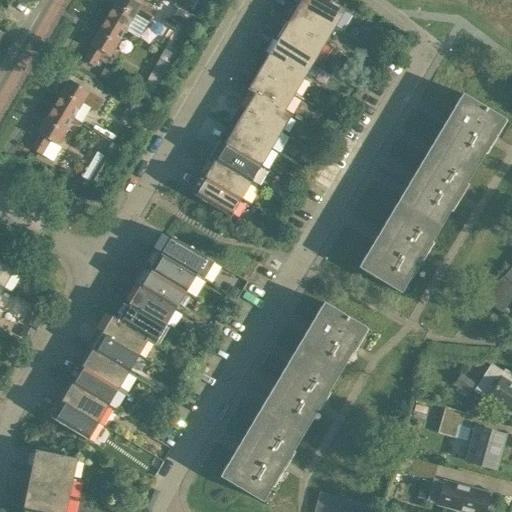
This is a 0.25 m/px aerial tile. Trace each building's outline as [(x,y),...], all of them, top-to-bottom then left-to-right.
[(134,0),(116,0),(106,19),(125,30),(139,38),(148,22),(149,22),(154,13),(140,4),(141,3),(134,0)] [(199,12),(205,2),(201,0),(192,0),(189,7),(199,12)] [(328,0),(300,0),(297,6),(334,28),(345,10),(328,0)] [(297,6),(287,23),(324,45),(334,28),(297,6)] [(196,19),(178,8),(172,19),(189,30),(196,19)] [(125,30),(106,19),(90,45),(92,46),(83,60),(93,66),(101,52),(109,57),(125,30)] [(287,23),(277,39),(314,61),(324,45),(287,23)] [(277,39),(267,56),(304,78),(303,79),(313,84),(323,67),(314,61),(277,39)] [(174,55),(163,49),(158,58),(169,64),(174,55)] [(267,56),(257,73),(294,95),(303,79),(304,78),(267,56)] [(169,64),(158,58),(138,96),(148,102),(169,64)] [(98,78),(106,83),(111,75),(103,70),(98,78)] [(247,90),(253,94),(254,93),(284,111),(294,95),(257,73),(247,90)] [(69,80),(53,107),(72,118),(80,123),(90,107),(96,111),(102,101),(87,92),(88,92),(69,80)] [(253,94),(244,111),(281,133),(291,115),(284,111),(254,93),(253,94)] [(462,94),(427,152),(469,177),(504,119),(462,94)] [(135,124),(145,106),(135,100),(128,113),(130,114),(126,120),(135,124)] [(56,145),(72,118),(53,107),(37,134),(39,135),(30,149),(51,162),(60,147),(56,145)] [(244,111),(233,128),(270,150),(281,133),(244,111)] [(233,128),(224,144),(260,166),(270,150),(233,128)] [(88,182),(95,186),(117,148),(109,144),(88,182)] [(224,144),(213,161),(250,183),(260,166),(224,144)] [(427,152),(392,210),(434,235),(469,177),(427,152)] [(213,161),(203,178),(240,201),(250,183),(213,161)] [(240,201),(203,178),(193,195),(230,217),(240,201)] [(434,235),(392,210),(358,268),(399,293),(434,235)] [(214,263),(206,258),(169,236),(158,253),(195,276),(204,281),(214,263)] [(158,253),(148,271),(185,293),(195,276),(158,253)] [(0,262),(0,287),(2,289),(13,271),(0,262)] [(511,265),(503,277),(511,283),(511,265)] [(148,271),(138,287),(175,309),(185,293),(148,271)] [(500,313),(511,298),(511,283),(503,277),(480,297),(500,313)] [(138,287),(128,304),(165,326),(175,309),(138,287)] [(481,314),(484,316),(491,308),(478,298),(471,307),(477,311),(481,314)] [(323,303),(288,361),(331,386),(365,328),(323,303)] [(128,304),(118,320),(118,321),(148,339),(155,343),(165,326),(128,304)] [(34,316),(27,327),(35,331),(41,320),(34,316)] [(112,316),(101,334),(138,356),(148,339),(118,321),(118,320),(112,316)] [(34,333),(24,327),(18,337),(28,343),(34,333)] [(101,334),(91,351),(128,373),(138,356),(101,334)] [(91,351),(81,367),(118,389),(128,373),(91,351)] [(288,361),(254,419),(296,444),(331,386),(288,361)] [(474,390),(486,398),(487,396),(511,412),(511,411),(511,374),(504,370),(502,372),(490,365),(474,390)] [(81,367),(71,384),(108,406),(118,389),(81,367)] [(467,394),(474,381),(461,373),(453,385),(467,394)] [(71,384),(61,400),(98,423),(108,406),(71,384)] [(98,423),(61,400),(50,418),(87,440),(98,423)] [(426,414),(428,407),(415,404),(413,411),(426,414)] [(437,434),(455,438),(458,426),(469,428),(472,415),(444,407),(437,434)] [(296,444),(254,419),(219,477),(261,502),(296,444)] [(464,461),(495,470),(505,435),(474,427),(464,461)] [(35,450),(30,470),(72,480),(77,459),(35,450)] [(392,469),(432,480),(437,465),(396,454),(392,469)] [(30,470),(26,489),(68,499),(72,480),(30,470)] [(437,504),(464,511),(483,511),(488,494),(443,482),(443,483),(433,480),(427,501),(437,504)] [(26,489),(22,509),(35,511),(65,511),(68,499),(26,489)] [(313,511),(326,511),(330,495),(319,492),(313,511)] [(326,511),(338,511),(342,498),(330,495),(326,511)] [(338,511),(351,511),(354,501),(342,498),(338,511)] [(351,511),(363,511),(366,504),(354,501),(351,511)]
